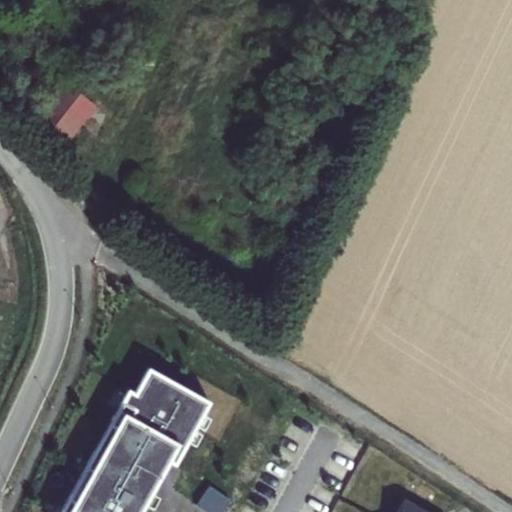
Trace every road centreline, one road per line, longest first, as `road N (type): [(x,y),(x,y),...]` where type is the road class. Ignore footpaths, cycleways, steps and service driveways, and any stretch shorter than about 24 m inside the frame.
road 1 (track): [(48,214),(499,511)]
road 2 (residential): [(0,149),(48,214),(57,279),(40,367),(0,459)]
